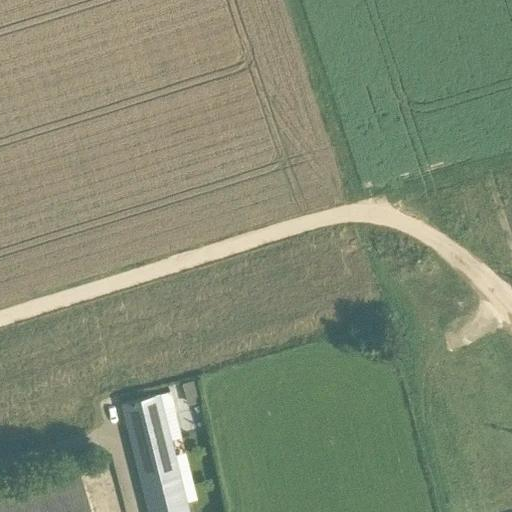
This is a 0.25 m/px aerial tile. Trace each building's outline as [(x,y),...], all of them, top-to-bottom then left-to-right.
[(467,392),(471,405),(505,395),(502,383),(467,392)] [(159,393),(121,403),(132,448),(170,438),(159,393)] [(474,428),(483,459),(511,450),(511,405),(511,406),(507,394),(505,395),(471,405),(459,408),(465,430),(474,428)] [(170,438),(132,448),(141,485),(180,476),(170,438)] [(511,450),(483,459),(491,488),(482,491),(487,511),(494,511),(511,507),(511,450)] [(188,511),(180,476),(141,485),(148,511),(188,511)] [(92,511),(83,480),(0,503),(0,511),(92,511)]
